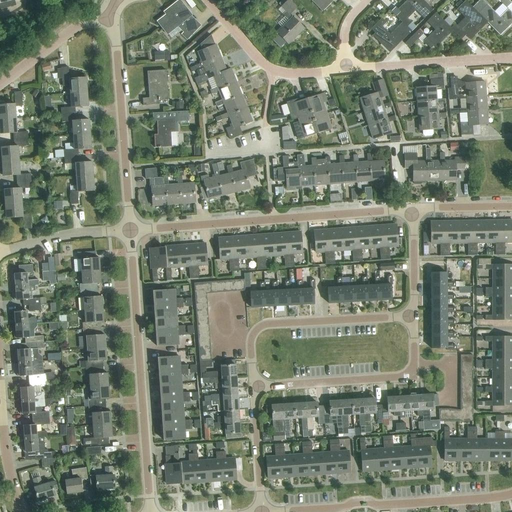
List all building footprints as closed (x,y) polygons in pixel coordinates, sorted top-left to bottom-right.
[(0,0),(0,9),(16,6),(14,0),(11,0),(10,0),(0,0)] [(168,35),(177,28),(183,33),(181,34),(186,40),(200,26),(191,16),(192,16),(180,0),(179,0),(168,9),(170,12),(157,22),(168,35)] [(288,44),(304,28),(292,17),(292,18),(290,15),(298,7),(290,0),(288,0),(281,8),(285,12),(282,15),(289,21),(277,33),(278,35),(272,40),(281,49),(287,43),(288,44)] [(312,0),(322,10),(332,0),(312,0)] [(424,19),(432,10),(422,0),(406,0),(397,10),(400,12),(396,16),(402,23),(407,27),(412,22),(408,18),(415,10),(424,19)] [(422,0),(432,10),(428,6),(433,1),(431,0),(447,0),(422,0)] [(470,39),(487,22),(478,13),(473,7),(465,0),(456,9),(465,17),(457,25),(455,23),(451,28),(450,28),(452,31),(461,39),(465,34),(470,39)] [(487,22),(500,35),(511,23),(511,13),(507,9),(499,17),(482,0),(479,0),(473,7),(478,13),(487,22)] [(435,47),(452,31),(450,28),(451,28),(435,13),(426,22),(434,30),(423,41),(430,49),(433,46),(435,47)] [(412,31),(407,27),(402,23),(390,35),(381,27),(386,23),(381,18),(370,29),(374,33),(372,35),(389,53),(412,31)] [(405,44),(409,48),(423,34),(418,30),(405,44)] [(196,70),(204,67),(203,65),(222,58),(218,50),(217,51),(215,46),(216,45),(215,45),(211,35),(199,45),(202,51),(197,52),(201,61),(199,62),(200,64),(194,66),(196,70)] [(168,51),(154,52),(155,61),(169,60),(168,51)] [(213,76),(227,70),(222,58),(203,65),(204,67),(196,70),(199,76),(194,78),(197,85),(202,83),(210,80),(209,78),(213,76)] [(70,86),(70,93),(87,92),(86,78),(69,79),(68,67),(61,68),(63,86),(70,86)] [(231,69),(227,70),(213,76),(217,87),(210,90),(212,94),(219,91),(218,89),(236,82),(231,69)] [(160,101),(169,100),(166,70),(148,71),(149,97),(143,98),(144,106),(160,104),(160,101)] [(437,100),(436,90),(444,90),(443,79),(437,80),(430,80),(431,86),(416,87),(417,102),(437,100)] [(383,105),(382,104),(381,98),(388,96),(382,80),(371,83),(374,93),(359,98),(364,112),(383,106),(383,105)] [(459,98),(466,98),(486,96),(485,81),(465,83),(466,94),(459,94),(459,98)] [(223,102),(242,95),(236,82),(218,89),(219,91),(222,100),(215,102),(217,106),(224,103),(223,102)] [(0,105),(0,119),(16,118),(15,107),(22,106),(21,92),(14,92),(15,104),(0,105)] [(88,106),(87,92),(70,93),(71,107),(61,108),(61,115),(75,114),(75,107),(88,106)] [(326,112),(323,104),(327,102),(324,94),(307,99),(312,116),(326,112)] [(247,108),(242,95),(223,102),(224,103),(228,112),(220,115),(222,120),(229,117),(229,115),(247,108)] [(487,110),(486,96),(466,98),(467,108),(459,108),(459,113),(467,112),(487,110)] [(299,99),(286,103),(291,120),(305,116),(306,118),(312,116),(307,99),(300,101),(299,99)] [(417,102),(418,115),(438,114),(437,104),(445,104),(445,99),(437,100),(417,102)] [(387,118),(384,110),(391,107),(390,103),(383,105),(383,106),(364,112),(368,125),(387,119),(387,118)] [(252,121),(247,108),(229,115),(229,117),(232,124),(229,125),(230,126),(225,128),(230,139),(242,134),(239,126),(252,121)] [(488,124),(487,110),(467,112),(468,122),(460,122),(461,136),(473,135),(472,126),(488,124)] [(165,113),(152,114),(153,122),(157,122),(158,138),(155,139),(155,148),(172,147),(171,132),(175,132),(178,132),(177,121),(189,121),(188,111),(165,112),(165,113)] [(331,129),(326,112),(312,116),(317,133),(331,129)] [(438,114),(418,115),(419,130),(422,130),(423,135),(425,137),(431,136),(433,134),(432,129),(439,129),(438,118),(446,118),(446,113),(438,114)] [(76,121),(75,114),(61,115),(62,122),(72,121),(73,135),(90,134),(89,120),(76,121)] [(281,123),(280,116),(270,117),(271,125),(281,123)] [(307,120),(293,124),(298,139),(317,133),(312,116),(306,118),(307,120)] [(387,119),(368,125),(372,139),(391,133),(388,123),(396,121),(394,116),(387,118),(387,119)] [(0,133),(13,133),(14,140),(28,139),(27,132),(17,133),(16,118),(0,119),(0,133)] [(91,148),(90,134),(73,135),(74,149),(63,150),(64,157),(78,156),(78,149),(91,148)] [(1,148),(2,162),(19,161),(18,147),(28,147),(28,139),(14,140),(14,147),(1,148)] [(291,150),(291,142),(283,142),(283,150),(291,150)] [(427,181),(441,181),(440,160),(430,161),(430,149),(426,149),(426,161),(427,161),(427,181)] [(422,183),(422,181),(427,181),(427,161),(426,161),(416,161),(416,153),(404,153),(404,169),(413,169),(413,181),(414,181),(414,184),(420,184),(422,183)] [(440,160),(441,181),(456,180),(456,170),(464,170),(464,157),(454,158),(455,160),(444,160),(444,153),(440,153),(440,160)] [(369,162),(371,181),(385,180),(383,161),(372,161),(371,154),(367,154),(367,162),(369,162)] [(301,186),(315,185),(314,166),(311,166),(304,166),(303,155),(297,156),(297,162),(297,167),(299,167),(301,186)] [(355,163),(357,182),(371,181),(369,162),(367,162),(358,162),(358,155),(353,155),(353,163),(355,163)] [(79,163),(78,156),(64,157),(64,164),(75,163),(76,177),(93,176),(92,162),(79,163)] [(278,181),(286,180),(287,190),(295,190),(295,187),(301,186),(299,167),(297,167),(297,162),(288,163),(288,156),(283,157),(283,168),(277,169),(278,181)] [(343,183),(357,182),(355,163),(353,163),(344,164),(343,156),(339,156),(339,164),(341,164),(343,183)] [(328,165),(329,184),(343,183),(341,164),(339,164),(330,165),(329,157),(325,157),(325,165),(328,165)] [(315,185),(329,184),(328,165),(325,165),(316,166),(315,158),(310,158),(311,166),(314,166),(315,185)] [(231,173),(236,192),(250,189),(247,178),(257,175),(253,159),(240,162),(242,170),(233,173),(231,173)] [(16,175),(17,182),(31,181),(30,174),(20,175),(19,161),(2,162),(3,176),(16,175)] [(222,195),(236,192),(231,173),(233,173),(231,165),(226,166),(228,174),(219,176),(217,176),(222,195)] [(156,168),(144,169),(145,179),(149,179),(150,187),(151,187),(153,206),(167,205),(165,185),(163,185),(163,177),(157,178),(156,168)] [(219,176),(217,169),(213,170),(214,175),(211,176),(212,178),(209,179),(208,175),(200,177),(201,181),(204,181),(208,199),(222,195),(217,176),(219,176)] [(94,190),(93,176),(76,177),(77,190),(70,190),(71,204),(78,204),(77,192),(94,190)] [(179,184),(181,204),(195,202),(194,183),(182,184),(181,176),(177,176),(178,184),(179,184)] [(167,205),(181,204),(179,184),(178,184),(168,185),(167,177),(163,177),(163,185),(165,185),(167,205)] [(31,189),(31,181),(17,182),(17,189),(4,190),(5,204),(22,203),(21,189),(31,189)] [(22,215),(22,203),(5,204),(6,219),(23,217),(23,229),(31,229),(30,214),(22,215)] [(511,220),(500,221),(500,255),(505,255),(504,242),(511,241),(511,220)] [(472,221),(458,222),(458,242),(467,242),(468,255),(472,255),(472,221)] [(486,221),(472,221),(472,255),(477,255),(477,242),(486,242),(486,221)] [(500,221),(486,221),(486,242),(495,242),(495,255),(500,255),(500,221)] [(444,255),(444,222),(430,222),(430,243),(440,242),(440,255),(444,255)] [(458,222),(444,222),(444,255),(449,255),(449,242),(458,242),(458,222)] [(397,225),(383,226),(385,260),(390,260),(390,259),(389,248),(398,247),(397,225)] [(383,226),(369,227),(370,249),(379,249),(380,260),(385,260),(383,226)] [(369,227),(355,228),(357,262),(362,262),(361,250),(370,249),(369,227)] [(355,228),(341,229),(343,251),(352,251),(353,262),(357,262),(355,228)] [(341,229),(327,230),(330,264),(335,264),(334,252),(343,251),(341,229)] [(315,251),(324,251),(325,265),(330,264),(327,230),(313,231),(315,251)] [(287,233),(290,267),(294,267),(293,255),(303,255),(301,232),(287,233)] [(287,233),(273,234),(275,257),(284,256),(285,268),(290,267),(287,233)] [(259,235),(262,269),(267,269),(266,257),(275,257),(273,234),(259,235)] [(259,235),(245,236),(247,259),(256,258),(257,270),(262,269),(259,235)] [(232,237),(234,272),(239,271),(238,259),(247,259),(245,236),(232,237)] [(234,272),(232,237),(218,238),(219,261),(229,260),(230,272),(234,272)] [(206,244),(192,245),(194,274),(199,273),(198,267),(208,266),(206,244)] [(192,245),(178,246),(180,268),(189,267),(190,274),(194,274),(192,245)] [(178,246),(164,247),(166,267),(166,276),(171,275),(171,269),(180,268),(178,246)] [(157,268),(166,267),(164,247),(150,248),(153,277),(157,277),(157,268)] [(81,271),(100,270),(99,257),(95,258),(95,251),(77,253),(78,260),(81,259),(81,271)] [(54,255),(54,266),(62,266),(61,254),(54,255)] [(493,278),(511,278),(511,264),(485,264),(485,269),(493,269),(493,278)] [(19,274),(12,275),(13,281),(15,281),(15,287),(35,286),(39,286),(38,280),(27,281),(27,274),(33,273),(32,265),(18,266),(19,274)] [(322,267),(323,279),(331,279),(330,266),(322,267)] [(80,291),(98,290),(97,283),(101,283),(100,270),(81,271),(82,284),(79,284),(80,291)] [(55,274),(55,271),(42,272),(43,282),(49,281),(50,285),(56,284),(55,274)] [(431,272),(431,284),(447,284),(447,286),(456,286),(456,282),(447,282),(447,272),(431,272)] [(378,285),(379,300),(392,299),(391,285),(393,285),(392,275),(387,275),(388,284),(380,285),(378,285)] [(366,285),(367,301),(379,300),(378,285),(380,285),(379,276),(375,276),(375,285),(367,285),(366,285)] [(340,287),(341,302),(354,301),(353,286),(355,286),(354,277),(350,277),(350,286),(342,287),(340,287)] [(353,286),(354,301),(367,301),(366,285),(367,285),(367,277),(362,277),(363,286),(355,286),(353,286)] [(328,303),(341,302),(340,287),(342,287),(341,278),(337,278),(338,287),(327,287),(328,303)] [(485,292),(511,292),(511,278),(493,278),(493,287),(485,287),(485,292)] [(315,289),(315,280),(310,280),(311,288),(302,289),(301,289),(302,304),(314,304),(314,289),(315,289)] [(275,290),(276,306),(289,305),(288,289),(290,289),(289,281),(285,281),(285,290),(277,290),(275,290)] [(302,289),(302,281),(297,281),(298,289),(290,289),(288,289),(289,305),(302,304),(301,289),(302,289)] [(194,283),(207,294),(212,294),(211,282),(194,283)] [(277,290),(277,282),(272,282),(273,290),(265,291),(262,291),(263,307),(276,306),(275,290),(277,290)] [(207,294),(194,283),(195,300),(207,299),(207,294)] [(264,283),(260,283),(260,291),(250,292),(251,307),(263,307),(262,291),(265,291),(264,283)] [(447,284),(431,284),(431,297),(447,297),(447,299),(456,299),(456,294),(447,294),(447,286),(447,284)] [(28,305),(40,304),(40,298),(32,299),(31,291),(35,291),(35,286),(15,287),(16,293),(14,293),(15,300),(23,299),(24,305),(28,305)] [(154,304),(183,302),(183,298),(175,298),(174,289),(153,290),(154,304)] [(80,291),(80,298),(78,298),(79,310),(84,310),(103,309),(102,296),(98,296),(98,290),(80,291)] [(493,306),(511,306),(511,292),(485,292),(485,297),(493,297),(493,306)] [(447,297),(431,297),(432,310),(447,310),(447,311),(456,311),(456,307),(447,307),(447,299),(447,297)] [(155,318),(176,317),(175,308),(183,307),(183,302),(154,304),(155,318)] [(511,320),(511,306),(493,306),(493,315),(485,315),(485,320),(511,320)] [(84,310),(85,323),(82,323),(83,329),(100,328),(100,322),(104,322),(103,309),(84,310)] [(447,310),(432,310),(432,323),(447,322),(447,324),(456,324),(456,319),(447,319),(447,311),(447,310)] [(31,318),(30,319),(28,319),(27,311),(13,312),(13,319),(15,319),(15,325),(37,323),(37,320),(35,318),(33,318),(31,318)] [(156,332),(185,330),(185,325),(177,326),(176,317),(155,318),(156,332)] [(447,322),(432,323),(432,335),(448,335),(448,336),(456,336),(456,332),(448,332),(447,324),(447,322)] [(15,338),(25,337),(26,343),(43,342),(43,336),(37,336),(34,336),(34,330),(37,326),(37,323),(15,325),(16,332),(14,332),(15,338)] [(87,348),(106,347),(105,334),(101,335),(100,328),(83,329),(83,337),(86,336),(87,348)] [(185,330),(156,332),(157,346),(178,344),(177,335),(185,335),(185,330)] [(448,335),(432,335),(432,348),(447,348),(447,349),(456,349),(456,344),(448,344),(448,336),(448,335)] [(493,350),(511,350),(511,336),(485,336),(485,341),(493,341),(493,350)] [(26,343),(26,349),(16,350),(16,356),(18,356),(18,363),(42,361),(42,357),(38,354),(38,349),(44,348),(43,342),(26,343)] [(86,368),(103,367),(103,360),(106,360),(106,347),(87,348),(88,361),(85,361),(86,368)] [(511,363),(511,350),(493,350),(493,359),(485,359),(485,364),(511,363)] [(158,357),(159,371),(188,369),(187,365),(179,365),(179,356),(158,357)] [(29,381),(46,380),(46,374),(43,374),(42,361),(18,363),(19,370),(17,370),(18,376),(29,375),(29,381)] [(511,377),(511,363),(485,364),(485,369),(493,369),(493,378),(511,377)] [(205,374),(202,374),(202,378),(236,376),(236,364),(221,365),(222,371),(205,372),(205,374)] [(90,387),(108,386),(107,373),(104,373),(103,367),(86,368),(86,375),(89,375),(90,387)] [(188,374),(188,369),(159,371),(160,385),(181,383),(180,375),(188,374)] [(236,376),(202,378),(203,384),(223,383),(223,388),(237,387),(236,376)] [(511,391),(511,377),(493,378),(493,387),(485,387),(485,392),(493,392),(511,391)] [(22,401),(44,399),(44,393),(41,393),(40,387),(47,386),(46,380),(29,381),(30,388),(19,389),(19,394),(21,394),(22,401)] [(181,393),(181,383),(160,385),(161,399),(190,396),(189,392),(181,393)] [(90,387),(87,388),(88,406),(106,405),(106,399),(109,399),(108,386),(90,387)] [(223,388),(223,394),(211,395),(211,396),(204,397),(204,401),(238,398),(237,387),(223,388)] [(511,405),(511,391),(493,392),(492,400),(484,400),(484,406),(511,405)] [(427,416),(427,409),(434,408),(433,394),(421,395),(423,416),(427,416)] [(410,395),(399,396),(401,418),(406,418),(405,410),(411,410),(410,395)] [(411,410),(417,409),(417,416),(423,416),(421,395),(410,395),(411,410)] [(190,401),(190,396),(161,399),(162,412),(183,411),(182,402),(190,401)] [(388,411),(394,411),(394,417),(400,417),(399,396),(388,397),(388,405),(382,406),(383,419),(389,419),(388,411)] [(238,398),(204,401),(204,402),(205,406),(212,406),(217,405),(217,406),(218,411),(224,411),(239,410),(238,398)] [(370,422),(370,413),(376,412),(376,420),(383,419),(382,406),(376,406),(375,398),(364,399),(365,413),(364,413),(365,422),(370,422)] [(44,399),(22,401),(22,408),(20,408),(21,414),(32,413),(32,419),(50,418),(49,412),(36,413),(35,408),(50,407),(50,400),(44,400),(44,399)] [(352,399),(341,400),(343,428),(348,427),(347,414),(353,414),(352,399)] [(352,399),(353,414),(364,413),(365,413),(364,399),(352,399)] [(330,406),(324,406),(325,424),(336,423),(337,428),(338,428),(338,435),(344,434),(343,428),(341,400),(330,401),(330,406)] [(317,402),(306,403),(308,430),(308,437),(312,436),(312,430),(313,430),(312,417),(318,417),(318,424),(325,424),(324,406),(318,407),(317,402)] [(306,403),(295,404),(296,418),(301,418),(302,431),(302,437),(308,437),(308,430),(306,403)] [(290,419),(296,418),(295,404),(283,405),(285,431),(290,431),(290,419)] [(107,411),(106,405),(88,406),(89,414),(92,413),(93,425),(111,424),(110,411),(107,411)] [(283,405),(272,405),(273,420),(278,419),(279,433),(273,433),(273,441),(285,440),(285,433),(285,431),(283,405)] [(460,410),(472,421),(472,405),(460,405),(460,410)] [(224,411),(225,417),(217,417),(218,422),(239,421),(239,410),(224,411)] [(472,421),(460,410),(455,410),(455,421),(472,421)] [(183,420),(183,411),(162,412),(163,426),(192,424),(191,419),(183,420)] [(25,439),(43,438),(47,438),(46,432),(37,432),(36,426),(50,424),(50,418),(32,419),(33,425),(22,426),(22,433),(24,433),(25,439)] [(212,423),(207,423),(207,429),(209,429),(218,428),(218,429),(226,428),(226,433),(226,439),(236,439),(235,433),(240,432),(239,421),(218,422),(218,423),(213,423),(212,423)] [(398,422),(398,431),(408,431),(408,422),(398,422)] [(94,438),(88,438),(83,439),(84,446),(109,444),(108,437),(112,437),(111,424),(93,425),(94,438)] [(192,429),(192,424),(163,426),(164,440),(185,439),(184,429),(192,429)] [(71,435),(71,438),(77,439),(77,427),(63,426),(63,435),(71,435)] [(486,439),(486,460),(500,460),(500,431),(495,431),(495,439),(486,439)] [(500,431),(500,460),(511,460),(511,439),(505,439),(505,431),(500,431)] [(444,460),(458,460),(458,439),(449,439),(449,432),(444,432),(444,460)] [(458,439),(458,460),(472,460),(472,432),(467,432),(467,439),(458,439)] [(472,432),(472,460),(486,460),(486,439),(477,439),(477,432),(472,432)] [(416,439),(418,467),(432,466),(430,447),(433,446),(433,442),(432,437),(416,438),(416,439)] [(23,452),(34,451),(35,459),(42,459),(53,458),(53,452),(48,452),(47,450),(44,450),(43,438),(25,439),(25,446),(23,446),(23,452)] [(402,447),(404,468),(418,467),(416,439),(411,439),(411,447),(402,447)] [(388,441),(390,469),(404,468),(402,447),(393,448),(393,440),(388,441)] [(375,450),(376,470),(390,469),(388,441),(383,441),(384,449),(375,450)] [(362,471),(376,470),(375,450),(366,450),(365,443),(360,443),(362,471)] [(335,445),(337,473),(350,472),(349,451),(340,452),(339,444),(335,445)] [(321,453),(323,474),(337,473),(335,445),(330,445),(330,453),(321,453)] [(307,447),(309,475),(323,474),(321,453),(312,454),(312,446),(307,447)] [(101,454),(100,447),(86,448),(86,455),(101,454)] [(294,455),(295,476),(309,475),(307,447),(302,447),(303,455),(294,455)] [(281,477),(279,449),(275,449),(275,457),(266,458),(267,478),(281,477)] [(279,449),(281,477),(295,476),(294,455),(285,456),(284,449),(279,449)] [(216,458),(207,459),(209,481),(223,480),(221,452),(215,453),(216,458)] [(225,452),(221,452),(223,480),(237,479),(235,458),(225,459),(225,452)] [(179,461),(181,483),(195,482),(193,454),(188,454),(189,460),(179,461)] [(209,481),(207,459),(198,460),(197,454),(193,454),(195,482),(209,481)] [(167,484),(181,483),(179,461),(171,462),(170,456),(165,456),(167,484)] [(42,459),(42,467),(54,466),(53,458),(42,459)] [(91,486),(97,488),(97,490),(115,488),(114,475),(113,475),(112,466),(105,466),(105,475),(90,476),(91,486)] [(80,479),(87,478),(85,468),(71,470),(72,479),(64,480),(67,494),(82,491),(80,479)] [(55,481),(42,485),(40,477),(32,479),(35,488),(34,488),(39,504),(48,501),(47,498),(55,495),(53,490),(57,489),(55,481)]
